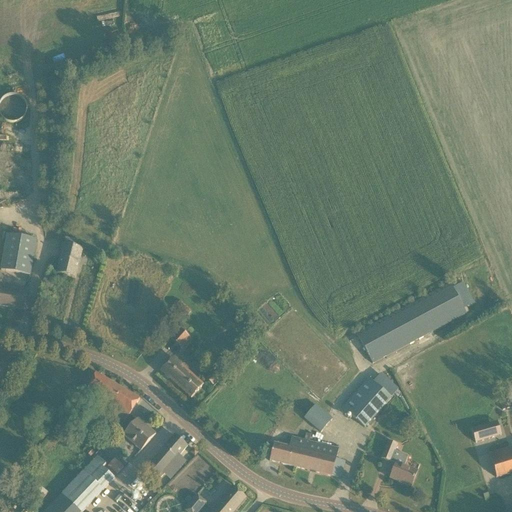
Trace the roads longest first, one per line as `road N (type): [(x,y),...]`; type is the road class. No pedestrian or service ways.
road 1 (tertiary): [(382,511),(269,487),(107,362),(0,332)]
road 2 (unknown): [(181,416),(96,511)]
